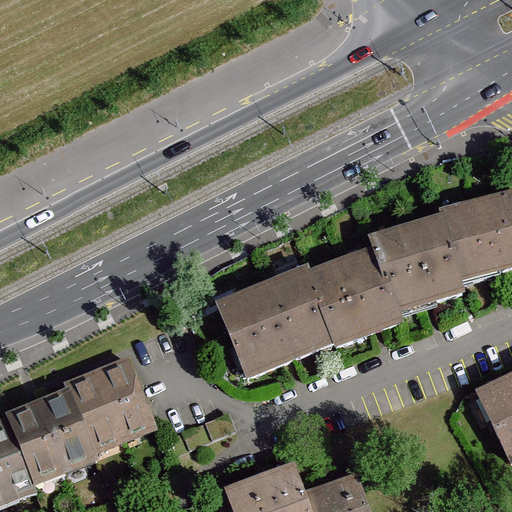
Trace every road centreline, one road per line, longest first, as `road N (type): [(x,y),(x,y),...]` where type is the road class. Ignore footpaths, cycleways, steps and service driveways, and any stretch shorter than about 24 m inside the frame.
road 1 (secondary): [(0,328),(494,79)]
road 2 (secondary): [(426,19),(0,239)]
